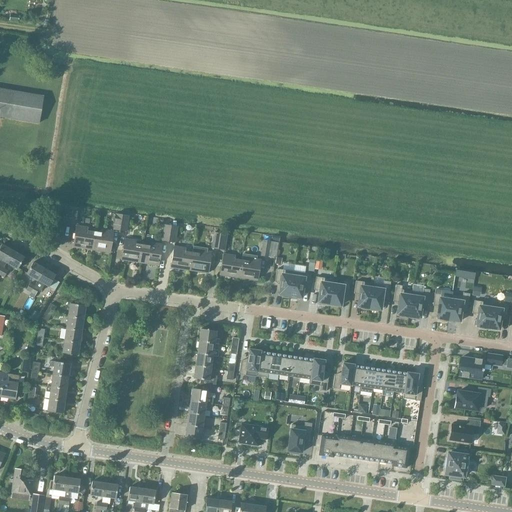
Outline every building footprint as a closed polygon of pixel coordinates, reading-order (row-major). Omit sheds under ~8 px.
[(0,117),(38,124),(43,96),(0,88),(0,117)] [(79,208),(66,206),(64,222),(76,224),(79,208)] [(116,214),(114,230),(120,231),(122,215),(116,214)] [(122,215),(120,231),(126,232),(128,216),(122,215)] [(165,225),(162,241),(169,242),(171,226),(165,225)] [(76,226),(73,247),(92,250),(94,232),(87,231),(87,228),(76,226)] [(171,226),(169,242),(175,243),(177,227),(176,227),(172,226),(171,226)] [(94,232),(92,250),(110,253),(114,232),(102,230),(102,233),(94,232)] [(214,233),(212,248),(218,249),(220,234),(214,233)] [(220,234),(218,249),(224,250),(227,235),(226,234),(222,234),(220,234)] [(125,239),(121,260),(140,263),(143,245),(135,244),(136,240),(125,239)] [(263,240),(261,256),(268,257),(268,256),(270,241),(265,241),(263,240)] [(143,245),(140,263),(159,266),(162,244),(151,243),(143,242),(143,245)] [(2,245),(0,247),(0,259),(0,260),(0,274),(3,268),(6,263),(13,251),(2,245)] [(174,246),(171,267),(190,270),(192,253),(185,251),(185,248),(174,246)] [(192,253),(190,270),(208,273),(211,252),(200,250),(200,254),(192,253)] [(13,251),(6,263),(17,270),(24,257),(13,251)] [(223,254),(220,275),(239,278),(241,260),(234,259),(235,256),(223,254)] [(241,260),(239,278),(257,281),(261,260),(249,258),(249,262),(241,260)] [(33,262),(26,275),(37,281),(44,269),(33,262)] [(35,286),(31,293),(35,296),(38,290),(40,292),(44,285),(49,287),(56,275),(44,269),(37,281),(35,286)] [(294,272),(277,269),(275,282),(281,283),(279,295),(282,295),(282,297),(290,298),(294,272)] [(309,287),(311,274),(294,272),(290,298),(298,300),(298,298),(301,298),(303,286),(309,287)] [(333,284),(333,280),(316,277),(314,290),(320,290),(318,303),(321,303),(321,305),(329,306),(332,284),(333,284)] [(333,284),(332,284),(329,306),(337,307),(337,306),(340,306),(342,294),(348,295),(350,282),(344,281),(343,286),(333,284)] [(373,284),(356,281),(354,294),(360,294),(358,307),(361,307),(361,309),(369,310),(373,284)] [(384,281),(383,285),(373,284),(369,310),(377,311),(377,309),(380,310),(382,298),(388,299),(390,282),(384,281)] [(30,283),(26,291),(31,293),(35,286),(30,283)] [(408,318),(412,291),(401,290),(402,286),(396,285),(393,301),(399,302),(397,315),(400,315),(400,317),(408,318)] [(423,289),(423,293),(412,291),(408,318),(416,319),(416,317),(419,318),(421,306),(427,306),(430,290),(423,289)] [(451,300),(440,299),(441,294),(435,293),(433,305),(439,306),(437,318),(440,319),(440,321),(448,322),(451,300)] [(463,293),(463,297),(451,295),(451,300),(448,322),(456,323),(456,321),(459,322),(461,310),(467,310),(469,294),(463,293)] [(491,303),(474,301),(472,313),(478,314),(476,326),(480,327),(479,329),(487,330),(491,303)] [(506,318),(508,306),(491,303),(487,330),(495,331),(495,329),(499,330),(500,317),(506,318)] [(51,304),(46,311),(52,314),(56,307),(51,304)] [(70,304),(68,316),(84,318),(86,306),(70,304)] [(52,314),(46,311),(42,318),(47,321),(52,314)] [(68,316),(66,328),(82,330),(84,318),(68,316)] [(64,341),(80,343),(82,330),(66,328),(64,341)] [(216,332),(200,329),(199,342),(214,344),(218,344),(219,339),(215,339),(216,332)] [(64,341),(62,353),(78,355),(80,343),(64,341)] [(199,342),(197,354),(212,356),(217,357),(218,351),(213,350),(214,344),(199,342)] [(241,361),(239,374),(246,375),(256,377),(256,376),(257,372),(260,352),(260,351),(249,349),(247,362),(241,361)] [(257,372),(256,376),(267,378),(268,373),(271,353),(260,352),(257,372)] [(271,353),(268,373),(279,375),(282,355),(271,353)] [(212,356),(197,354),(195,366),(211,369),(211,368),(214,368),(215,363),(212,362),(212,356)] [(459,376),(481,380),(482,371),(483,371),(483,369),(482,369),(483,364),(500,366),(502,356),(488,354),(487,361),(462,357),(459,376)] [(282,355),(279,375),(289,376),(292,356),(282,355)] [(292,356),(289,376),(300,378),(303,358),(292,356)] [(50,359),(49,365),(50,367),(54,367),(53,375),(68,377),(70,364),(60,362),(61,359),(52,357),(50,359)] [(24,358),(22,372),(28,373),(31,359),(24,358)] [(303,358),(300,378),(310,379),(313,359),(303,358)] [(310,379),(309,385),(320,386),(320,390),(326,391),(329,374),(323,373),(325,360),(313,359),(310,379)] [(335,375),(333,388),(339,389),(340,384),(351,386),(351,385),(353,365),(354,365),(342,363),(341,376),(335,375)] [(353,365),(351,385),(361,387),(364,367),(354,365),(353,365)] [(215,387),(216,376),(210,375),(211,369),(195,366),(193,379),(201,380),(200,385),(215,387)] [(361,387),(360,392),(371,393),(372,388),(375,369),(364,367),(361,387)] [(375,369),(372,388),(383,390),(385,370),(375,369)] [(383,390),(382,396),(392,397),(393,392),(396,372),(385,370),(383,390)] [(396,372),(393,392),(404,393),(407,373),(406,373),(396,372)] [(404,393),(403,398),(420,401),(422,388),(416,387),(418,374),(407,373),(406,373),(407,373),(404,393)] [(3,374),(0,396),(15,399),(17,384),(18,377),(3,374)] [(53,375),(51,387),(66,389),(68,377),(53,375)] [(192,389),(190,401),(206,403),(212,404),(213,399),(206,398),(207,393),(214,394),(215,387),(200,385),(199,390),(192,389)] [(47,386),(46,391),(50,392),(49,399),(65,401),(66,389),(51,387),(47,386)] [(454,407),(477,410),(477,406),(486,408),(487,397),(489,397),(490,390),(478,388),(477,394),(458,392),(457,397),(456,397),(454,407)] [(279,393),(278,400),(285,401),(286,394),(279,393)] [(49,399),(47,411),(63,414),(65,401),(49,399)] [(188,413),(204,416),(206,403),(190,401),(188,413)] [(358,412),(365,413),(366,406),(359,405),(358,412)] [(204,416),(188,413),(186,426),(202,428),(204,416)] [(449,440),(471,443),(472,433),(478,434),(480,421),(467,420),(466,426),(451,424),(449,440)] [(303,441),(309,442),(312,424),(305,422),(304,426),(291,425),(288,451),(290,451),(290,453),(298,454),(299,452),(301,453),(303,441)] [(241,424),(238,444),(258,447),(259,439),(266,440),(268,428),(241,424)] [(202,428),(186,426),(185,438),(200,440),(202,428)] [(322,435),(319,455),(333,457),(334,455),(333,455),(336,437),(335,437),(322,435)] [(333,455),(334,455),(347,457),(350,437),(336,435),(335,437),(336,437),(333,455)] [(350,437),(347,457),(357,459),(360,439),(350,437)] [(360,439),(357,459),(368,460),(371,440),(360,439)] [(371,440),(368,460),(379,462),(382,442),(371,440)] [(379,462),(392,464),(395,446),(396,446),(396,444),(382,442),(379,462)] [(392,466),(406,468),(409,448),(396,446),(395,446),(392,464),(392,466)] [(465,456),(465,452),(454,451),(454,454),(448,453),(447,460),(446,460),(445,467),(446,467),(445,474),(451,475),(450,478),(461,480),(462,476),(464,477),(467,456),(465,456)] [(25,479),(26,470),(15,469),(11,493),(30,496),(32,480),(25,479)] [(64,498),(67,478),(54,476),(52,490),(60,491),(59,497),(58,504),(63,505),(64,498)] [(498,476),(497,486),(505,487),(506,477),(498,476)] [(69,505),(71,492),(78,493),(80,480),(67,478),(64,498),(63,505),(69,505)] [(92,481),(90,495),(103,497),(105,483),(92,481)] [(105,483),(103,497),(116,499),(118,485),(105,483)] [(139,511),(142,489),(130,487),(128,500),(133,501),(133,507),(134,508),(133,511),(139,511)] [(155,491),(142,489),(139,511),(144,511),(145,509),(147,510),(148,503),(153,504),(155,491)] [(172,493),(168,511),(184,511),(186,495),(172,493)] [(41,511),(44,496),(33,494),(30,511),(41,511)] [(217,511),(220,500),(207,498),(205,511),(217,511)] [(230,511),(232,502),(220,500),(217,511),(230,511)] [(241,503),(239,511),(251,511),(253,505),(241,503)]
